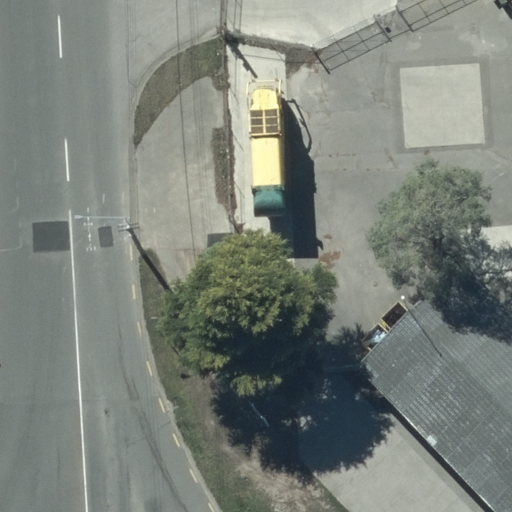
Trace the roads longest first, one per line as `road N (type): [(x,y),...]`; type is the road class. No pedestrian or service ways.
road 1 (tertiary): [(58,0),(75,318)]
road 2 (trunk): [(75,318),(189,511)]
road 3 (trunk): [(31,511),(75,318)]
road 4 (tertiary): [(75,318),(85,511)]
